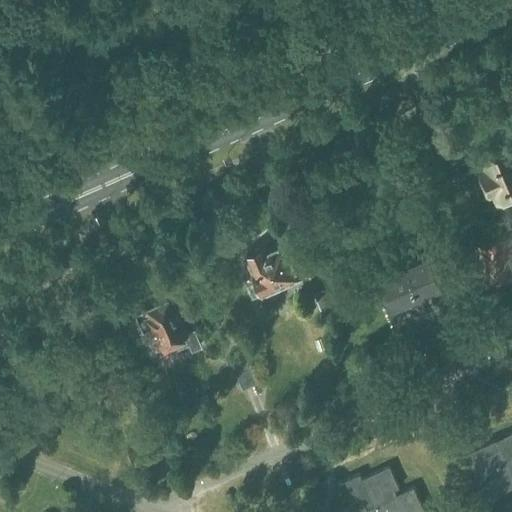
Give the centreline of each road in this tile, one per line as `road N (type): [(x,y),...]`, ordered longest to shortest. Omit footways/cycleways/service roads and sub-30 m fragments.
road 1 (primary): [(0,233),(511,6)]
road 2 (unclassified): [(155,511),(0,453)]
